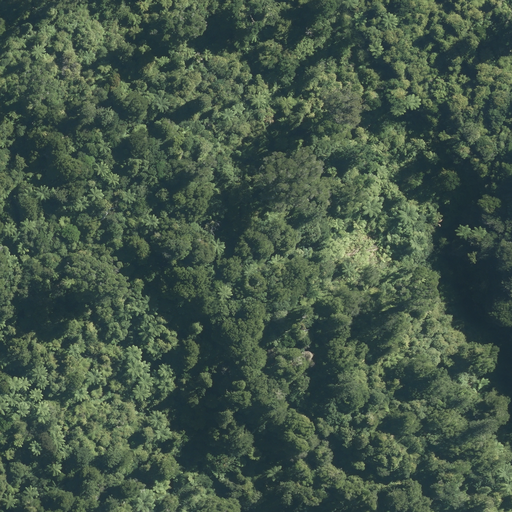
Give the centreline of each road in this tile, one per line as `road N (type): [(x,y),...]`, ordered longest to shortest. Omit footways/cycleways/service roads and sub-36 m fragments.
road 1 (track): [(0,329),(118,152),(246,136),(387,0)]
road 2 (track): [(46,511),(15,448),(0,372)]
